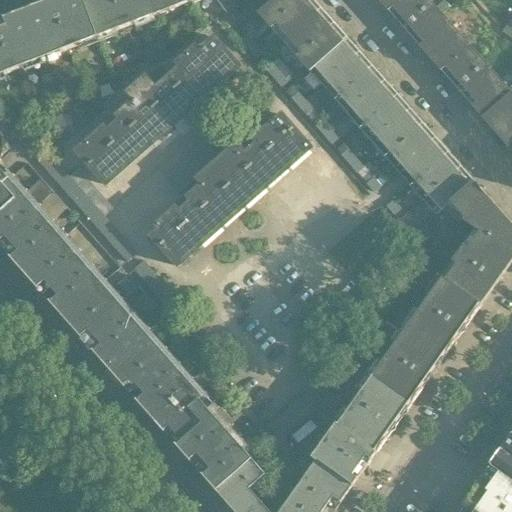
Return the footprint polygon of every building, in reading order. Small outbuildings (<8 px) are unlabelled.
[(98,39),(83,0),(53,0),(23,12),(42,61),(98,39)] [(154,17),(146,0),(83,0),(98,39),(154,17)] [(172,10),(168,0),(146,0),(154,17),(172,10)] [(189,0),(168,0),(172,10),(191,2),(189,0)] [(305,0),(275,0),(258,15),(271,30),(305,0)] [(322,10),(312,0),(305,0),(271,30),(284,44),(322,10)] [(428,0),(376,0),(377,0),(420,50),(450,24),(428,0)] [(229,27),(241,17),(234,8),(222,18),(229,27)] [(335,25),(322,10),(284,44),(297,59),(335,25)] [(0,77),(42,61),(23,12),(0,21),(0,77)] [(511,19),(503,33),(511,39),(511,19)] [(450,24),(420,50),(441,73),(470,47),(450,24)] [(348,39),(335,25),(297,59),(309,73),(348,39)] [(247,36),(241,41),(249,50),(255,44),(247,36)] [(106,186),(152,145),(239,68),(214,38),(199,51),(196,47),(178,63),(181,67),(169,77),(160,67),(148,77),(147,76),(128,92),(135,100),(118,115),(121,119),(108,131),(104,127),(76,152),(106,186)] [(360,53),(348,39),(309,73),(322,87),(360,53)] [(263,54),(255,44),(249,50),(257,59),(263,54)] [(511,94),(470,47),(441,73),(483,120),(511,94)] [(372,67),(360,53),(322,87),(334,101),(372,67)] [(273,64),(267,69),(274,78),(280,73),(273,64)] [(384,81),(372,67),(334,101),(346,115),(384,81)] [(288,82),(280,73),(274,78),(282,87),(288,82)] [(397,95),(384,81),(346,115),(359,130),(397,95)] [(298,93),(292,98),(300,107),(306,102),(298,93)] [(511,94),(483,120),(500,140),(511,130),(511,94)] [(410,110),(397,95),(359,130),(372,144),(410,110)] [(313,111),(311,108),(317,102),(312,97),(306,102),(300,107),(308,116),(313,111)] [(257,113),(257,102),(246,102),(246,113),(257,113)] [(28,108),(17,112),(21,122),(32,118),(28,108)] [(423,125),(410,110),(372,144),(385,159),(423,125)] [(176,267),(310,149),(280,115),(252,139),(256,144),(246,153),(241,148),(236,153),(231,147),(218,158),(212,151),(211,152),(208,149),(196,160),(191,155),(165,179),(178,194),(195,179),(200,184),(188,196),(185,193),(173,205),(175,207),(156,224),(160,229),(150,237),(176,267)] [(323,121),(317,126),(324,135),(330,130),(323,121)] [(137,255),(60,167),(32,136),(22,124),(12,133),(22,144),(128,263),(137,255)] [(423,125),(385,159),(404,180),(442,146),(423,125)] [(330,130),(324,135),(332,144),(338,139),(330,130)] [(511,130),(500,140),(511,153),(511,130)] [(442,146),(404,180),(423,202),(462,168),(442,146)] [(348,150),(342,155),(350,164),(356,159),(348,150)] [(364,168),(356,159),(350,164),(358,173),(364,168)] [(475,183),(462,168),(423,202),(436,217),(445,209),(475,183)] [(0,247),(163,432),(202,398),(189,383),(49,225),(36,210),(35,209),(23,195),(0,169),(0,247)] [(373,179),(367,184),(375,193),(381,188),(373,179)] [(488,198),(475,183),(445,209),(462,221),(488,198)] [(511,225),(488,198),(462,221),(479,233),(511,256),(511,225)] [(393,201),(387,206),(395,215),(401,210),(393,201)] [(406,228),(414,237),(420,232),(412,223),(406,228)] [(426,226),(420,232),(414,237),(422,246),(434,235),(426,226)] [(511,263),(511,256),(479,233),(468,249),(464,246),(452,263),(456,265),(445,281),(481,307),(511,263)] [(431,267),(421,260),(416,266),(426,273),(431,267)] [(134,270),(172,313),(182,305),(143,262),(134,270)] [(137,289),(126,277),(116,286),(127,298),(137,289)] [(404,279),(397,289),(404,294),(411,284),(404,279)] [(481,307),(445,281),(442,279),(407,328),(446,357),(481,307)] [(185,328),(208,355),(218,346),(194,319),(185,328)] [(446,357),(407,328),(371,378),(411,406),(446,357)] [(377,454),(411,406),(371,378),(337,425),(377,454)] [(323,379),(269,427),(277,436),(331,389),(323,379)] [(226,431),(220,424),(200,402),(203,399),(202,398),(163,432),(216,492),(255,457),(254,456),(251,459),(226,431)] [(244,423),(234,432),(242,441),(252,432),(244,423)] [(352,488),(377,454),(337,425),(336,424),(311,459),(316,462),(352,488)] [(511,435),(502,450),(511,456),(511,435)] [(511,456),(502,450),(491,465),(490,466),(511,481),(511,456)] [(263,452),(256,459),(268,472),(275,466),(263,452)] [(268,472),(256,459),(255,457),(216,492),(233,511),(253,511),(262,504),(250,490),(269,473),(268,472)] [(335,511),(352,488),(316,462),(293,494),(318,511),(335,511)] [(511,511),(511,481),(490,466),(464,503),(476,511),(511,511)] [(318,511),(293,494),(282,510),(284,511),(318,511)] [(476,511),(464,503),(457,511),(476,511)]
